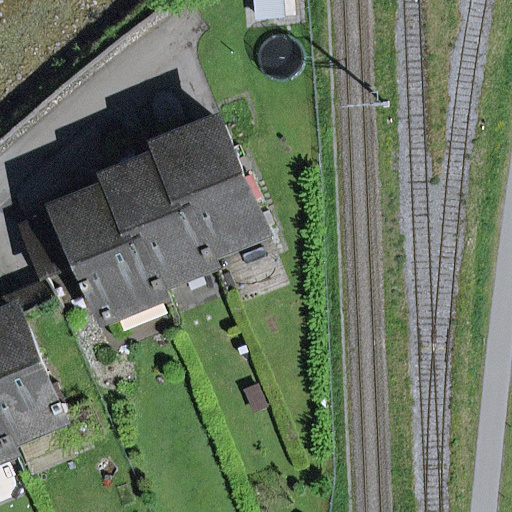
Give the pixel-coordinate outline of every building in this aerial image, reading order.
[(284,0),(259,0),(261,19),(285,17),(284,0)] [(219,251),(269,230),(225,126),(169,150),(173,159),(216,259),(222,256),(219,251)] [(216,259),(173,159),(145,170),(138,154),(121,161),(128,177),(118,181),(122,190),(123,190),(165,290),(171,288),(169,283),(218,262),(216,259)] [(61,197),(68,213),(122,190),(118,181),(115,174),(61,197)] [(165,290),(123,190),(122,190),(68,213),(29,229),(52,283),(58,300),(60,299),(76,337),(113,322),(121,318),(119,314),(167,294),(165,290)] [(216,259),(218,262),(273,239),(269,230),(219,251),(222,256),(216,259)] [(165,290),(167,294),(221,271),(218,262),(169,283),(171,288),(165,290)] [(0,304),(0,323),(58,300),(52,283),(0,304)] [(113,322),(115,326),(171,303),(167,294),(119,314),(121,318),(113,322)] [(46,370),(83,354),(76,337),(60,299),(58,300),(0,323),(0,414),(14,448),(15,447),(21,445),(18,439),(67,419),(65,415),(72,412),(69,405),(62,407),(46,370)] [(14,448),(0,414),(0,457),(17,451),(15,447),(14,448)] [(15,447),(17,451),(71,428),(67,419),(18,439),(21,445),(15,447)] [(0,468),(21,460),(17,451),(0,457),(0,468)]
